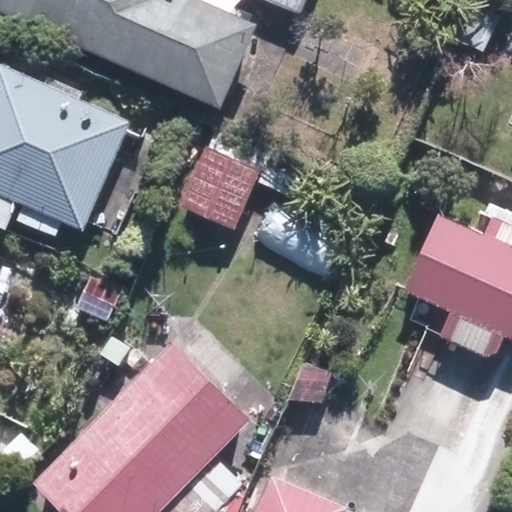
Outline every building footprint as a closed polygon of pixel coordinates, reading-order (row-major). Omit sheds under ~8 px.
[(0,0),(0,3),(232,104),(269,19),(225,0),(0,0)] [(276,0),(311,15),(317,0),(276,0)] [(141,119),(12,63),(0,90),(0,180),(96,223),(141,119)] [(511,237),(453,208),(414,289),(454,308),(445,327),(506,357),(511,343),(511,237)] [(269,412),(189,334),(45,480),(77,511),(225,511),(255,482),(227,455),(269,412)] [(498,470),(511,435),(511,400),(485,390),(460,455),(498,470)] [(362,511),(368,499),(296,465),(273,511),(362,511)]
